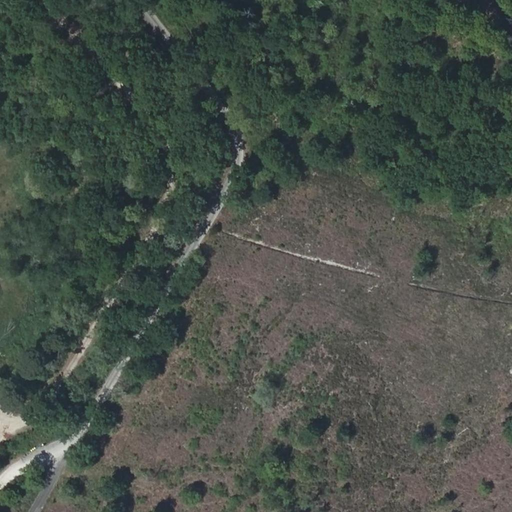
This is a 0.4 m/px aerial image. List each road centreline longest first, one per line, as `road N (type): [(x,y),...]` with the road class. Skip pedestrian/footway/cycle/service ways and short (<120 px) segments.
road 1 (track): [(0,483),(38,454),(67,450),(222,196),(240,145),(207,86),(139,0)]
road 2 (track): [(0,413),(7,424),(43,409),(144,243),(176,156),(49,0)]
